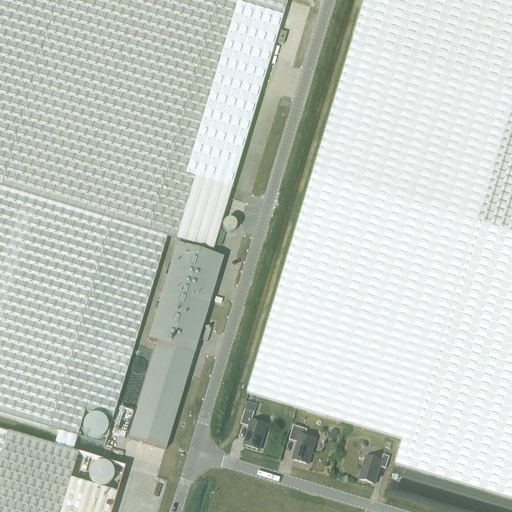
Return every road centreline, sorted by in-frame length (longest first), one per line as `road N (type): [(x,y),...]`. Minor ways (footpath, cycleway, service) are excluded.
road 1 (unclassified): [(194,452),(329,0)]
road 2 (unclassified): [(392,511),(194,452)]
road 3 (unknown): [(306,76),(274,86),(251,136),(243,182),(262,224)]
